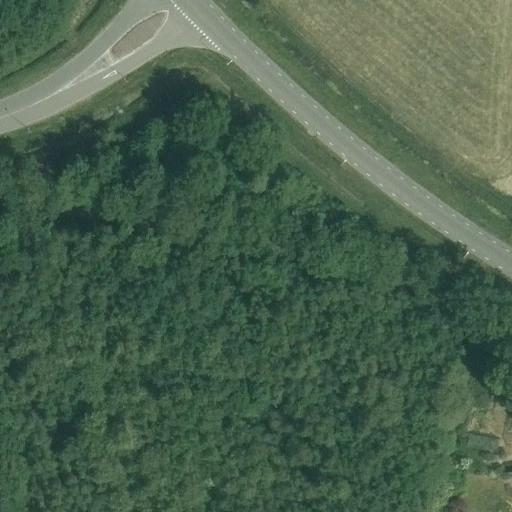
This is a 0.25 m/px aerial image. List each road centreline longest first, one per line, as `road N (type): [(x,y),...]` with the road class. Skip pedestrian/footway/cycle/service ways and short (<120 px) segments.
road 1 (secondary): [(511,263),(352,151),(201,8)]
road 2 (unclassified): [(62,89),(82,89),(124,67),(201,8)]
road 3 (unclassified): [(148,0),(72,69),(62,89)]
